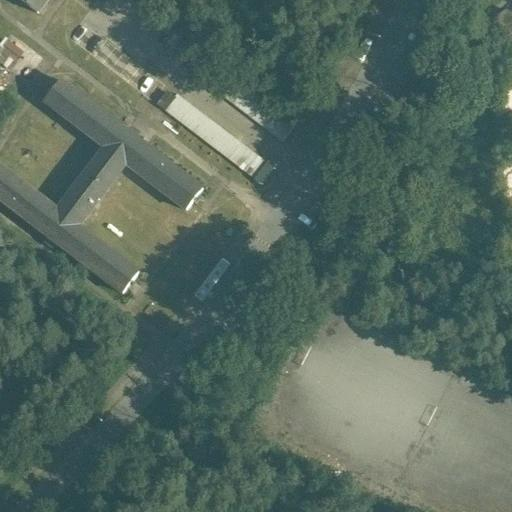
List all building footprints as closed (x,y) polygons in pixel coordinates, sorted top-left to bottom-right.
[(18,0),(38,14),(48,0),(18,0)] [(511,14),(506,12),(498,17),(499,27),(507,31),(507,40),(511,42),(511,14)] [(295,127),(205,59),(193,75),(282,143),(295,127)] [(511,71),(494,84),(496,121),(511,128),(511,157),(499,166),(501,203),(511,208),(511,243),(504,249),(506,286),(511,289),(511,71)] [(58,211),(0,167),(0,201),(39,231),(39,232),(64,252),(65,251),(123,295),(139,274),(79,228),(126,166),(187,212),(203,191),(145,146),(145,145),(120,126),(119,127),(61,82),(45,103),(105,150),(58,211)] [(266,164),(177,95),(165,112),(254,180),(266,164)] [(46,267),(31,256),(25,264),(40,275),(46,267)]
